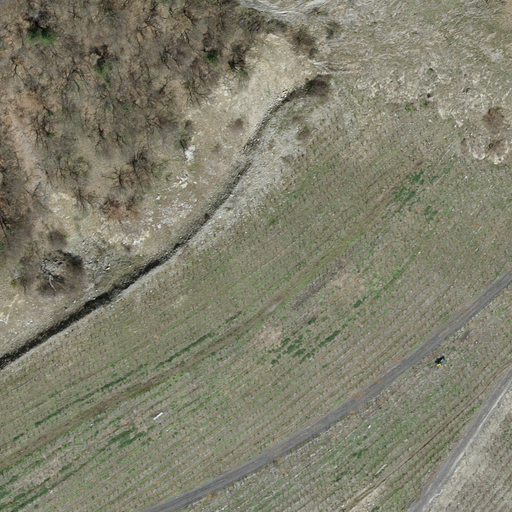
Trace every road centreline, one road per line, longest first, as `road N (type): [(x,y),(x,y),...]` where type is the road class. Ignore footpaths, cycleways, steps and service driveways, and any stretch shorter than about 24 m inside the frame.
road 1 (track): [(511,272),(447,341),(229,486),(164,511)]
road 2 (track): [(0,349),(175,245),(270,116)]
road 3 (track): [(0,469),(213,352)]
road 4 (track): [(412,511),(511,374)]
